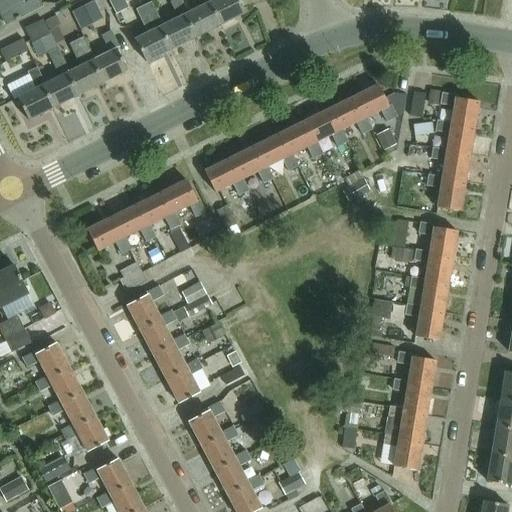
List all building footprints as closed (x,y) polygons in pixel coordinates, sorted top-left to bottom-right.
[(36,0),(0,0),(0,19),(4,26),(40,7),(36,0)] [(81,30),(104,18),(94,0),(93,0),(72,11),(81,30)] [(109,0),(116,13),(129,7),(125,0),(109,0)] [(185,15),(187,14),(180,0),(173,0),(169,2),(178,19),(163,26),(160,27),(171,50),(195,37),(185,15)] [(209,3),(211,2),(210,0),(192,0),(197,9),(187,14),(185,15),(195,37),(220,25),(209,3)] [(220,25),(245,13),(238,0),(214,0),(211,2),(209,3),(220,25)] [(160,27),(163,26),(151,2),(136,10),(148,33),(135,40),(146,62),(171,50),(160,27)] [(61,25),(56,16),(44,22),(49,31),(58,27),(61,25)] [(69,72),(58,48),(57,48),(50,34),(43,20),(24,29),(31,44),(41,39),(51,59),(59,76),(44,84),(42,85),(52,107),(77,95),(66,73),(69,72)] [(91,61),(102,83),(127,71),(116,49),(119,48),(110,31),(101,35),(109,52),(94,59),(91,61)] [(66,73),(77,95),(102,83),(91,61),(94,59),(83,36),(69,43),(80,66),(69,72),(66,73)] [(0,53),(4,62),(27,50),(22,39),(0,49),(0,53)] [(42,85),(44,84),(36,67),(27,72),(35,88),(17,97),(27,119),(52,107),(42,85)] [(379,84),(355,96),(365,117),(367,116),(381,109),(387,122),(397,117),(391,104),(389,105),(379,84)] [(439,101),(440,92),(431,90),(429,99),(439,101)] [(414,92),(410,116),(423,118),(426,93),(414,92)] [(442,93),(441,104),(454,106),(451,123),(451,125),(474,130),(479,102),(456,98),(457,96),(442,93)] [(355,96),(330,108),(340,130),(342,129),(357,122),(363,134),(373,129),(367,116),(365,117),(355,96)] [(330,108),(305,121),(315,142),(317,141),(332,134),(338,146),(348,141),(342,129),(340,130),(330,108)] [(323,154),(317,141),(315,142),(305,121),(280,133),(290,154),(292,153),(308,146),(313,158),(323,154)] [(438,121),(436,132),(449,134),(446,150),(446,152),(470,157),(474,130),(451,125),(451,123),(438,121)] [(414,125),(415,135),(433,133),(432,123),(414,125)] [(383,150),(395,144),(388,129),(376,135),(383,150)] [(299,165),(292,153),(290,154),(280,133),(255,145),(265,167),(267,166),(283,158),(288,170),(299,165)] [(274,178),(267,166),(265,167),(255,145),(230,157),(241,179),(243,178),(258,170),(263,183),(274,178)] [(433,148),(432,158),(445,161),(442,177),(441,179),(465,184),(470,157),(446,152),(446,150),(433,148)] [(230,157),(205,170),(215,192),(233,183),(239,195),(249,190),(243,178),(241,179),(230,157)] [(429,175),(427,186),(440,188),(437,207),(460,211),(465,184),(441,179),(442,177),(429,175)] [(187,180),(162,192),(172,214),(174,213),(190,205),(196,217),(205,212),(199,199),(197,200),(187,180)] [(162,192),(137,204),(148,226),(150,225),(165,217),(171,230),(182,253),(191,248),(180,225),(174,213),(172,214),(162,192)] [(147,243),(156,238),(150,225),(148,226),(137,204),(113,216),(124,238),(125,237),(140,229),(147,243)] [(228,205),(216,211),(226,230),(238,224),(228,205)] [(113,216),(87,229),(97,251),(116,242),(122,254),(131,249),(125,237),(124,238),(113,216)] [(421,223),(420,233),(432,235),(430,252),(429,254),(453,258),(458,230),(435,226),(435,225),(421,223)] [(417,250),(415,260),(428,262),(425,279),(425,280),(449,284),(453,258),(429,254),(430,252),(417,250)] [(118,279),(124,291),(145,280),(135,262),(119,271),(122,277),(118,279)] [(0,301),(2,305),(29,291),(22,277),(23,277),(16,263),(0,271),(0,301)] [(424,290),(421,306),(421,308),(444,312),(449,284),(425,280),(425,279),(411,277),(409,287),(424,290)] [(189,302),(207,293),(201,280),(182,290),(189,302)] [(149,294),(129,305),(142,330),(163,319),(161,316),(153,301),(164,295),(159,286),(148,292),(149,294)] [(184,305),(189,315),(212,303),(207,293),(189,302),(184,305)] [(55,313),(49,303),(43,306),(42,312),(45,318),(55,313)] [(408,304),(406,314),(419,317),(416,336),(439,340),(444,312),(421,308),(421,306),(408,304)] [(163,319),(142,330),(155,354),(175,343),(174,340),(166,325),(177,320),(172,311),(161,316),(163,319)] [(16,334),(6,339),(12,351),(31,342),(18,315),(9,320),(16,334)] [(0,323),(0,327),(6,339),(16,334),(9,320),(0,323)] [(220,323),(203,332),(209,343),(225,335),(220,323)] [(175,343),(155,354),(167,378),(188,367),(187,364),(179,350),(190,344),(185,334),(174,340),(175,343)] [(36,351),(24,358),(28,366),(41,360),(49,376),(50,378),(71,367),(58,342),(37,353),(36,351)] [(394,348),(374,344),(372,354),(392,358),(394,348)] [(399,352),(398,363),(411,365),(408,382),(408,384),(432,388),(436,360),(413,356),(414,355),(399,352)] [(188,367),(167,378),(180,403),(202,392),(192,374),(203,368),(198,358),(187,364),(188,367)] [(240,366),(222,376),(227,385),(245,376),(240,366)] [(49,376),(37,382),(42,392),(54,385),(62,400),(63,402),(84,391),(71,367),(50,378),(49,376)] [(511,373),(506,372),(502,398),(511,399),(511,373)] [(427,415),(432,388),(408,384),(408,382),(395,380),(393,390),(406,392),(403,409),(403,411),(427,415)] [(50,407),(54,416),(64,410),(73,426),(75,425),(76,427),(97,416),(84,391),(63,402),(62,400),(50,407)] [(511,399),(502,398),(497,426),(511,427),(511,399)] [(357,429),(361,402),(349,400),(344,427),(357,429)] [(211,410),(190,421),(203,445),(224,434),(223,432),(215,417),(226,412),(221,402),(210,408),(211,410)] [(386,434),(399,436),(399,438),(422,442),(427,415),(403,411),(403,409),(390,407),(388,417),(387,417),(384,434),(386,434)] [(73,426),(62,431),(67,440),(80,434),(89,451),(110,440),(97,416),(76,427),(75,425),(73,426)] [(224,434),(203,445),(215,469),(237,458),(236,456),(228,441),(239,435),(234,426),(223,432),(224,434)] [(511,427),(497,426),(493,452),(511,455),(511,427)] [(357,430),(345,429),(342,448),(354,449),(357,430)] [(386,434),(384,444),(397,447),(394,466),(418,470),(422,442),(399,438),(399,436),(386,434)] [(237,458),(215,469),(228,493),(250,482),(249,480),(241,466),(252,460),(247,450),(236,456),(237,458)] [(511,455),(493,452),(488,480),(511,484),(511,487),(511,486),(511,455)] [(98,467),(85,474),(90,483),(103,476),(110,492),(111,493),(133,482),(120,458),(99,469),(98,467)] [(286,495),(296,489),(305,484),(298,471),(279,483),(286,495)] [(250,482),(228,493),(238,511),(255,511),(263,508),(254,490),(265,484),(260,474),(249,480),(250,482)] [(345,475),(336,480),(339,487),(349,481),(345,475)] [(1,489),(8,501),(28,490),(21,477),(1,489)] [(68,503),(57,482),(48,486),(59,508),(68,503)] [(110,492),(98,498),(102,507),(115,500),(121,511),(135,511),(145,507),(133,482),(111,493),(110,492)] [(296,489),(286,495),(290,502),(300,496),(296,489)] [(375,511),(395,511),(391,505),(393,504),(386,491),(376,496),(383,508),(375,511)] [(507,511),(509,505),(485,501),(482,511),(507,511)]
